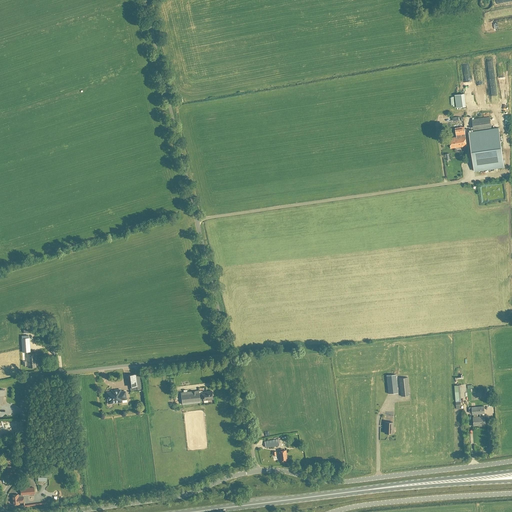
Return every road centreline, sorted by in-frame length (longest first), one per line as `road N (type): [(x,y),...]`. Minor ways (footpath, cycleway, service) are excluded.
road 1 (unclassified): [(229,354),(30,381),(22,466),(1,511)]
road 2 (unclassified): [(257,471),(343,482),(511,461)]
road 3 (unclassified): [(195,220),(440,185)]
road 4 (unclassified): [(195,220),(143,0)]
road 5 (primary): [(391,487),(199,511)]
road 6 (unclassified): [(71,511),(186,495),(257,471)]
road 7 (unclassified): [(333,511),(511,493)]
road 8 (unclassified): [(229,354),(195,220)]
road 9 (primary): [(511,471),(391,487)]
road 10 (unclassified): [(257,471),(229,354)]
road 11 (primary): [(391,487),(511,480)]
